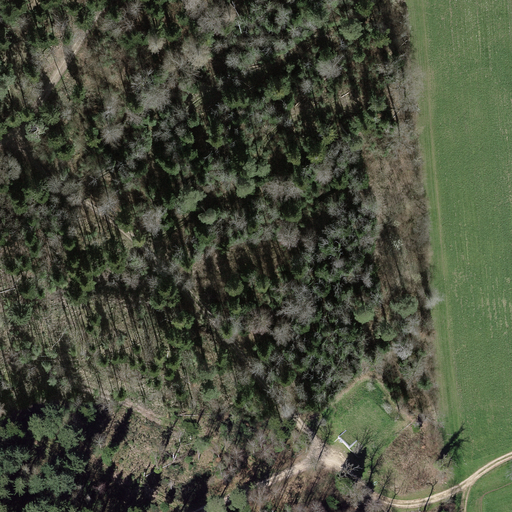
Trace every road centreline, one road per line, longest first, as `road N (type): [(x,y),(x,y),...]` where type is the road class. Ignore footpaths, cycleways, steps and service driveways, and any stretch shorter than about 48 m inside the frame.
road 1 (track): [(18,135),(223,324),(328,452)]
road 2 (track): [(469,480),(420,502),(384,501),(328,452),(199,511)]
road 3 (track): [(104,0),(18,135),(0,147)]
